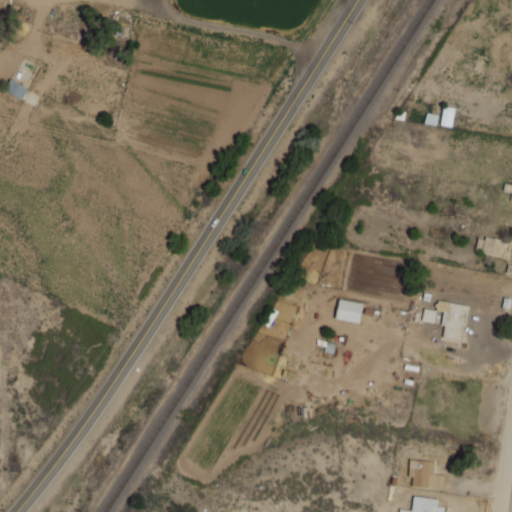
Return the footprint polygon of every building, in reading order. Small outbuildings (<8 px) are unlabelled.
[(22,98),(27,86),(9,79),(5,91),(22,98)] [(440,125),(452,127),(454,107),(442,106),(440,125)] [(506,258),(510,243),(479,234),(475,250),(506,258)] [(335,318),(359,323),(363,303),(339,298),(335,318)] [(442,337),(458,339),(460,325),(465,325),(468,305),(437,300),(435,309),(443,310),(441,326),(444,326),(442,337)] [(422,320),(435,322),(436,310),(423,309),(422,320)] [(435,460),(409,459),(408,477),(412,477),(411,486),(444,488),(444,474),(435,474),(435,460)] [(443,511),(444,506),(436,505),(437,498),(413,495),(411,510),(399,508),(398,511),(443,511)]
